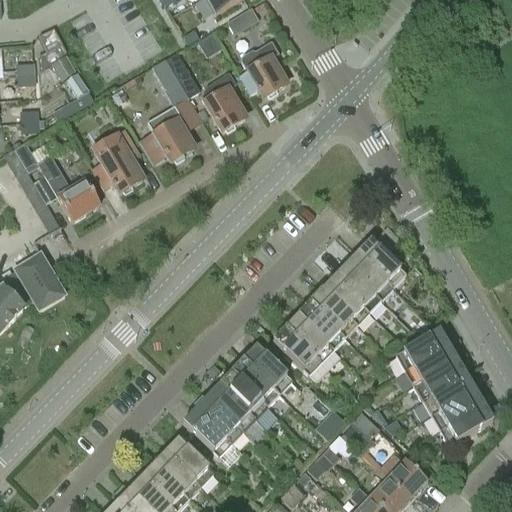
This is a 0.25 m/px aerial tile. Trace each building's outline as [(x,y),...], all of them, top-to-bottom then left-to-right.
[(172,0),(164,0),(160,3),(164,10),(175,4),(172,0)] [(204,0),(203,1),(214,19),(246,0),(204,0)] [(251,13),(225,28),(232,40),(258,25),(251,13)] [(191,31),(181,37),(185,45),(196,39),(191,31)] [(207,60),(222,52),(214,38),(199,45),(207,60)] [(61,47),(38,60),(40,76),(66,57),(61,47)] [(247,75),(237,80),(249,100),(258,95),(263,103),(286,90),(270,62),(277,58),(271,47),(255,56),(252,55),(241,62),(241,65),(247,75)] [(62,86),(78,74),(66,58),(50,70),(62,86)] [(165,64),(188,103),(200,96),(176,58),(166,64),(165,64)] [(188,103),(165,64),(151,72),(154,77),(165,95),(164,96),(173,112),(147,128),(154,139),(139,147),(152,168),(166,160),(171,167),(194,154),(177,125),(183,121),(190,133),(201,126),(188,103)] [(16,79),(34,77),(33,68),(15,70),(16,79)] [(34,77),(16,79),(17,92),(35,90),(34,77)] [(76,103),(87,96),(76,79),(65,86),(76,103)] [(205,92),(201,101),(204,106),(222,137),(245,123),(227,92),(234,88),(228,79),(212,89),(205,92)] [(87,96),(76,103),(52,118),(59,128),(94,106),(87,96)] [(20,127),(38,126),(44,125),(43,116),(19,117),(20,127)] [(38,126),(20,127),(21,140),(39,138),(38,126)] [(102,167),(92,174),(103,193),(111,189),(113,191),(115,190),(119,198),(143,184),(131,165),(140,160),(125,136),(117,141),(117,140),(94,154),(102,167)] [(24,149),(15,154),(29,178),(38,172),(24,149)] [(29,178),(15,154),(14,155),(13,154),(2,160),(50,241),(60,235),(27,179),(29,178)] [(50,160),(36,169),(71,226),(99,210),(84,186),(75,192),(73,188),(68,191),(50,160)] [(399,247),(386,234),(372,248),(386,261),(399,247)] [(369,245),(355,259),(392,295),(406,281),(386,261),(372,248),(369,245)] [(0,338),(22,316),(19,313),(32,306),(38,316),(64,300),(39,259),(13,275),(15,277),(0,285),(0,338)] [(392,295),(355,259),(342,272),(380,308),(392,295)] [(342,272),(331,284),(368,320),(380,308),(342,272)] [(368,320),(331,284),(319,296),(356,332),(368,320)] [(356,332),(319,296),(307,309),(344,345),(356,332)] [(344,345),(307,309),(295,321),(332,357),(344,345)] [(295,321),(282,334),(320,369),(332,357),(295,321)] [(320,369),(282,334),(271,346),(308,382),(320,369)] [(404,377),(448,350),(438,335),(395,361),(404,377)] [(457,365),(448,350),(404,377),(413,391),(457,365)] [(254,352),(240,366),(276,401),(290,387),(254,352)] [(465,380),(457,365),(413,391),(421,406),(465,380)] [(276,401),(240,366),(228,379),(264,413),(276,401)] [(228,379),(216,391),(252,426),(264,413),(228,379)] [(465,380),(421,406),(430,421),(474,395),(465,380)] [(252,426),(216,391),(204,403),(240,438),(252,426)] [(474,395),(430,421),(439,435),(483,409),(474,395)] [(204,403),(192,415),(228,450),(240,438),(204,403)] [(483,409),(439,435),(448,451),(492,424),(483,409)] [(228,450),(192,415),(180,427),(216,462),(228,450)] [(361,418),(351,427),(369,444),(378,434),(361,418)] [(351,427),(339,440),(346,447),(348,448),(360,460),(372,447),(369,444),(351,427)] [(339,440),(327,452),(328,452),(335,458),(337,456),(346,447),(339,440)] [(176,443),(162,458),(199,494),(213,478),(176,443)] [(233,448),(220,459),(229,470),(242,458),(233,448)] [(328,452),(322,459),(333,469),(339,463),(335,458),(328,452)] [(162,458),(150,470),(187,506),(199,494),(162,458)] [(322,459),(306,475),(316,484),(325,475),(326,477),(333,469),(322,459)] [(385,484),(408,506),(427,485),(404,463),(385,484)] [(294,464),(285,475),(293,481),(302,471),(294,464)] [(150,470),(138,483),(168,511),(180,511),(187,506),(150,470)] [(303,478),(297,485),(303,491),(309,483),(303,478)] [(168,511),(138,483),(126,495),(143,511),(168,511)] [(402,511),(408,506),(385,484),(368,502),(378,511),(402,511)] [(278,485),(271,491),(277,497),(284,491),(278,485)] [(293,490),(287,496),(298,506),(304,500),(302,498),(293,490)] [(378,511),(368,502),(367,502),(358,494),(349,503),(359,511),(358,511),(378,511)] [(143,511),(126,495),(114,508),(118,511),(143,511)] [(287,496),(280,503),(289,511),(292,511),(298,506),(287,496)]
